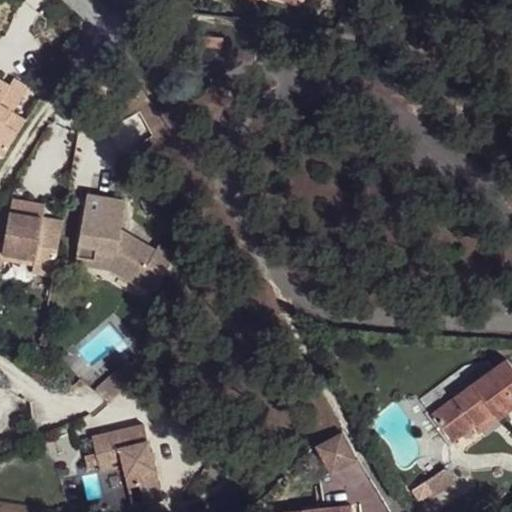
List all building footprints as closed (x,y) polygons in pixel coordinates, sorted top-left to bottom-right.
[(0,158),(23,118),(15,113),(28,87),(11,75),(6,83),(0,79),(0,158)] [(132,207),(94,199),(84,247),(100,251),(96,269),(114,273),(139,289),(142,283),(157,292),(178,262),(162,252),(159,257),(143,248),(124,243),(132,207)] [(56,277),(69,223),(19,210),(12,233),(0,228),(0,261),(5,263),(7,256),(37,265),(35,272),(56,277)] [(84,247),(80,265),(96,269),(100,251),(84,247)] [(511,366),(508,361),(432,412),(449,440),(470,427),(493,412),(501,424),(511,416),(511,366)] [(116,396),(134,373),(126,365),(95,391),(94,396),(105,406),(116,396)] [(493,412),(470,427),(480,441),(501,424),(493,412)] [(136,429),(108,432),(112,448),(140,444),(136,429)] [(108,432),(84,437),(89,466),(111,463),(112,467),(117,491),(128,490),(132,508),(151,507),(140,444),(112,448),(108,432)] [(407,487),(418,511),(430,511),(478,491),(470,472),(453,480),(448,469),(407,487)] [(117,491),(121,509),(132,508),(128,490),(117,491)]
